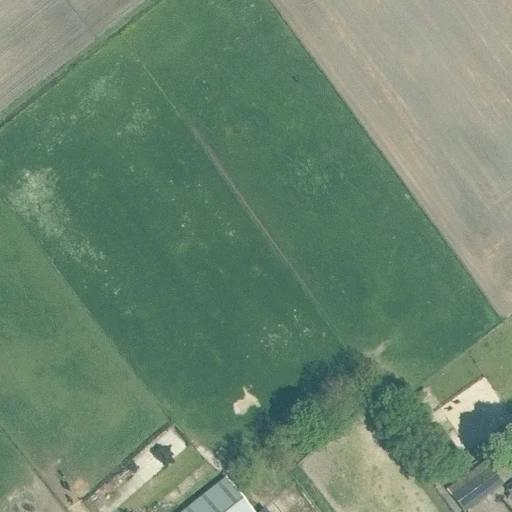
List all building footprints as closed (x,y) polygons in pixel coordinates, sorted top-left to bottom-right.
[(511,414),(496,395),(490,400),(481,388),(459,406),(484,436),(511,414)] [(91,511),(109,511),(188,442),(171,423),(83,502),(91,511)] [(469,468),(440,429),(422,443),(451,482),(469,468)] [(492,470),(469,486),(451,499),(460,511),(468,511),(504,486),(492,470)] [(251,511),(226,480),(186,511),(251,511)]
